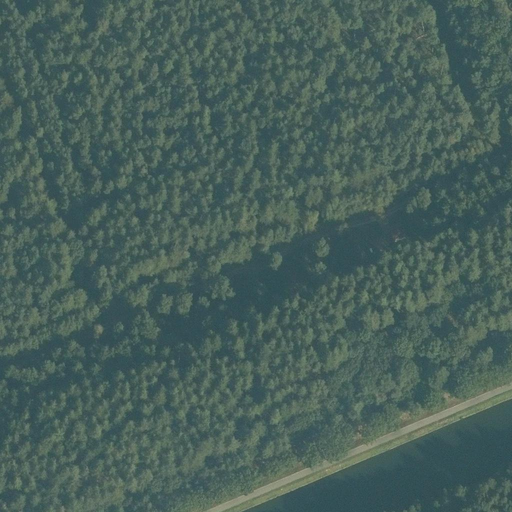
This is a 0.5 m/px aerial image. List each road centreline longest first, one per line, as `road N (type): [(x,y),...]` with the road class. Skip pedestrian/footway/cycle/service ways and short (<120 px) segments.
road 1 (track): [(0,372),(217,275),(511,160)]
road 2 (track): [(511,155),(490,148),(456,153),(0,350)]
